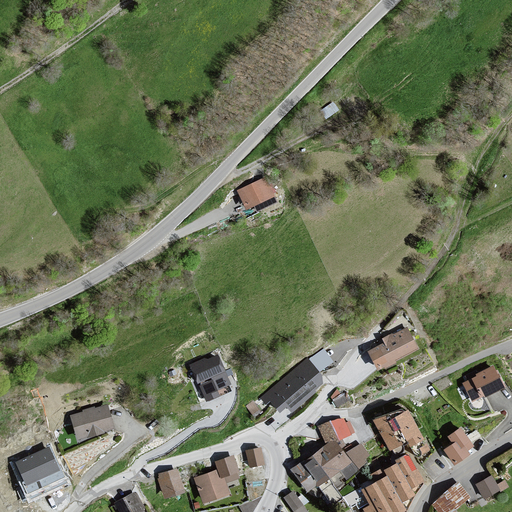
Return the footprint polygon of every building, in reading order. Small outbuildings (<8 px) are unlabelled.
[(333,103),(321,111),(326,117),(338,109),(333,103)] [(266,178),(239,191),(248,208),(254,204),(257,211),(277,201),(266,178)] [(385,344),(369,352),(377,368),(416,349),(406,329),(383,340),(385,344)] [(215,390),(230,384),(218,357),(208,361),(207,359),(192,365),(207,400),(217,395),(215,390)] [(307,361),(274,388),(262,398),(266,403),(271,400),(280,411),(287,405),(291,410),(325,382),(307,361)] [(478,377),(465,384),(474,401),(503,386),(493,367),(477,375),(478,377)] [(114,428),(107,406),(72,416),(78,438),(114,428)] [(404,447),(403,445),(402,444),(405,443),(408,441),(410,446),(422,440),(408,412),(391,420),(389,416),(376,423),(390,450),(393,449),(393,451),(394,452),(395,453),(397,454),(399,454),(400,454),(402,453),(403,452),(404,450),(404,448),(404,447)] [(368,455),(360,444),(347,454),(336,441),(350,434),(344,419),(340,421),(339,418),(320,427),(328,444),(326,445),(312,455),(329,478),(337,488),(343,483),(340,479),(344,477),(345,478),(358,469),(366,463),(363,459),(368,455)] [(461,429),(449,437),(454,444),(446,450),(455,464),(470,454),(467,449),(472,446),(461,429)] [(58,470),(48,448),(17,462),(26,484),(58,470)] [(264,464),(260,448),(253,450),(247,451),(250,466),(264,464)] [(312,455),(302,463),(317,484),(318,486),(329,478),(312,455)] [(368,503),(363,506),(365,511),(400,511),(405,510),(401,502),(414,495),(410,488),(423,481),(417,470),(408,455),(396,461),(397,464),(384,471),(383,469),(371,475),(375,483),(367,487),(366,488),(361,490),(368,503)] [(238,472),(232,456),(216,462),(219,470),(195,478),(204,502),(229,494),(223,477),(238,472)] [(308,490),(317,484),(302,463),(300,465),(293,470),(308,490)] [(183,492),(176,469),(160,474),(161,479),(160,479),(160,482),(165,498),(183,492)] [(491,477),(478,485),(485,497),(507,485),(505,481),(496,486),(491,477)] [(337,488),(329,478),(318,486),(333,505),(338,502),(344,498),(337,488)] [(458,483),(434,504),(439,511),(456,511),(455,510),(469,497),(458,483)] [(358,507),(359,509),(363,506),(368,503),(361,490),(361,489),(345,497),(350,507),(356,504),(358,507)] [(305,511),(307,511),(293,492),(285,498),(295,511),(305,511)] [(139,511),(144,510),(135,493),(116,503),(120,511),(139,511)]
